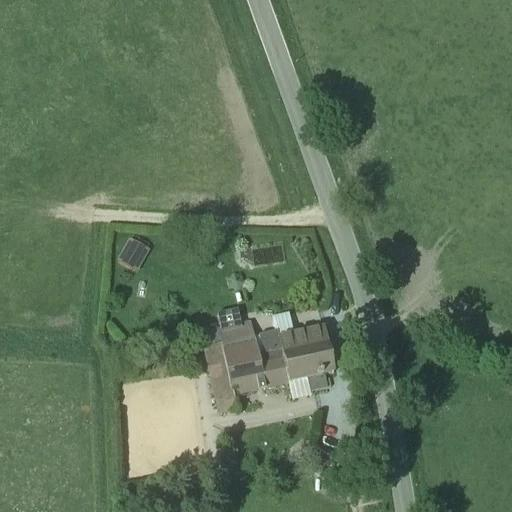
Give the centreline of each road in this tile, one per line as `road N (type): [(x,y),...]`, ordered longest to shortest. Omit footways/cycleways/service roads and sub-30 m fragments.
road 1 (track): [(109,372),(92,348),(100,218),(299,220)]
road 2 (unclassified): [(266,0),(367,305)]
road 3 (tertiary): [(403,511),(367,305)]
road 4 (track): [(356,511),(331,316)]
road 5 (track): [(511,371),(367,305)]
